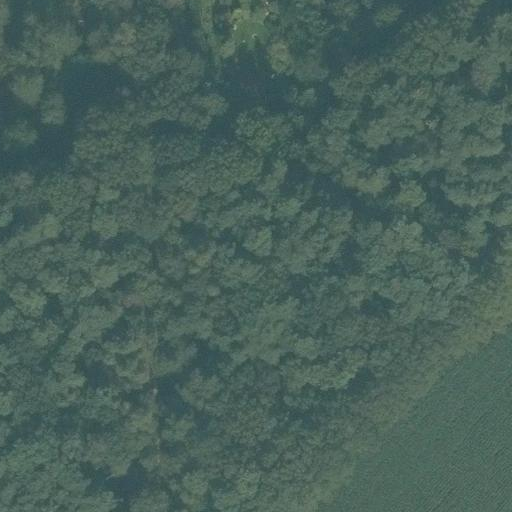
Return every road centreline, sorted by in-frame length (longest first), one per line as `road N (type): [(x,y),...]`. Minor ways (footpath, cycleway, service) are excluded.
road 1 (track): [(511,233),(235,131)]
road 2 (track): [(189,0),(199,151)]
road 3 (track): [(0,192),(142,193)]
